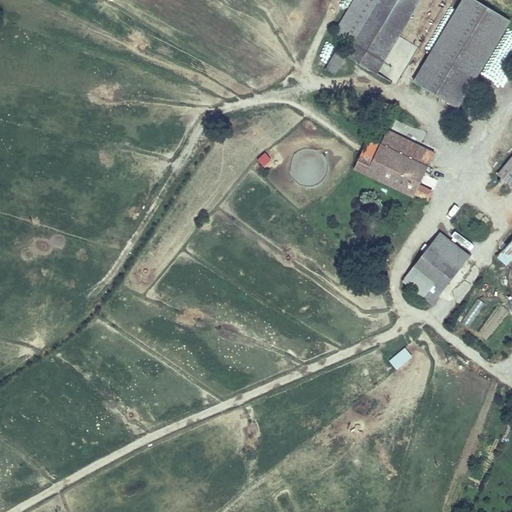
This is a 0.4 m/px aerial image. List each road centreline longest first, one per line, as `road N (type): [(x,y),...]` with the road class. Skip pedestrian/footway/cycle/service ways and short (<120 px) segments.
road 1 (track): [(8,511),(114,451),(394,322),(408,308)]
road 2 (track): [(338,0),(310,50),(304,84),(355,79),(381,88),(463,157)]
road 3 (track): [(408,308),(396,299),(396,265),(475,135),(511,97)]
road 4 (track): [(511,377),(433,314),(408,308)]
